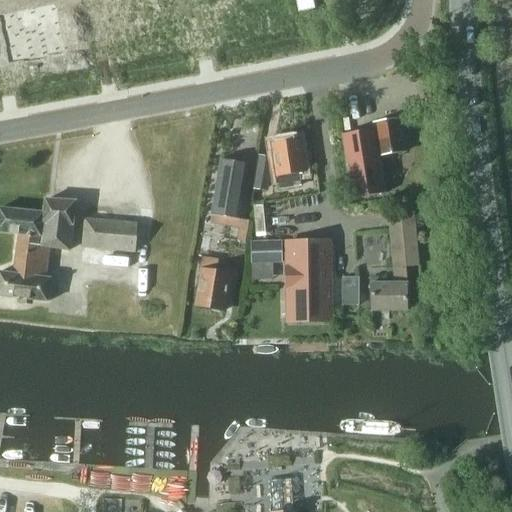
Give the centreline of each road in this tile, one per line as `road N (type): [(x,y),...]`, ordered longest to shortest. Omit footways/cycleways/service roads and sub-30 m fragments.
road 1 (tertiary): [(0,132),(376,59),(411,34),(423,0)]
road 2 (primary): [(511,402),(462,0)]
